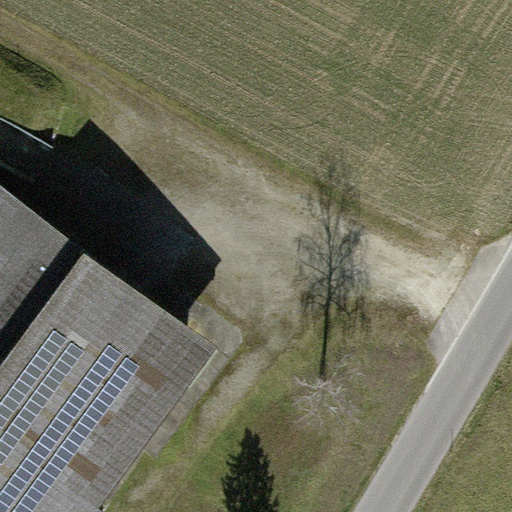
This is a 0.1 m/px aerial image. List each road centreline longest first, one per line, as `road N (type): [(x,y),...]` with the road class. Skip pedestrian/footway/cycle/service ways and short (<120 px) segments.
road 1 (track): [(0,37),(511,311)]
road 2 (unclassified): [(511,312),(382,511)]
